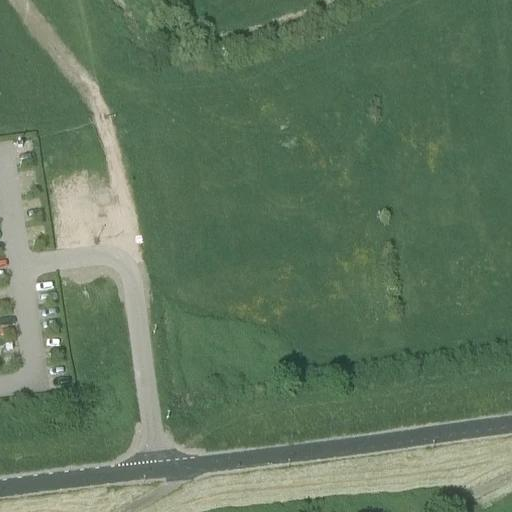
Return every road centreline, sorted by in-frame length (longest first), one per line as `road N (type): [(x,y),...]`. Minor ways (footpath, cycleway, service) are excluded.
road 1 (unclassified): [(511,427),(0,490)]
road 2 (track): [(121,261),(123,209),(103,120),(24,0)]
